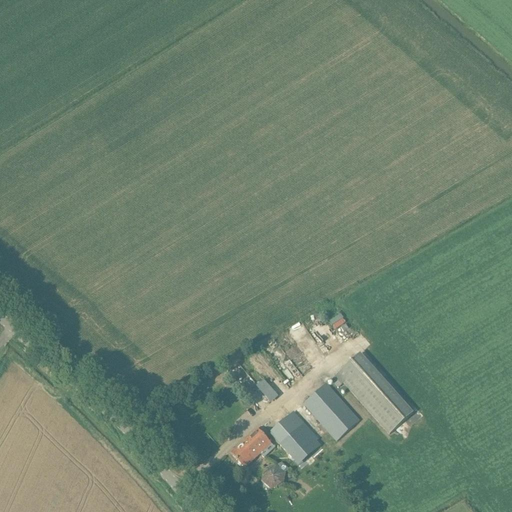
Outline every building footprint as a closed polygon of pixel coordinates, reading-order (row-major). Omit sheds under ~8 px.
[(331,325),(342,320),(340,315),(329,320),(331,325)] [(414,414),(361,354),(331,381),(338,389),(343,385),(389,436),(414,414)] [(269,401),(275,395),(262,380),(255,386),(269,401)] [(337,442),(340,439),(345,435),(352,429),(356,426),(360,422),(327,384),(304,405),(337,442)] [(317,442),(292,414),(270,434),(295,462),(317,442)] [(271,445),(257,429),(230,454),(244,470),(271,445)] [(264,471),(262,482),(271,490),(282,487),(285,475),(288,471),(284,467),(281,471),(276,467),(264,471)]
